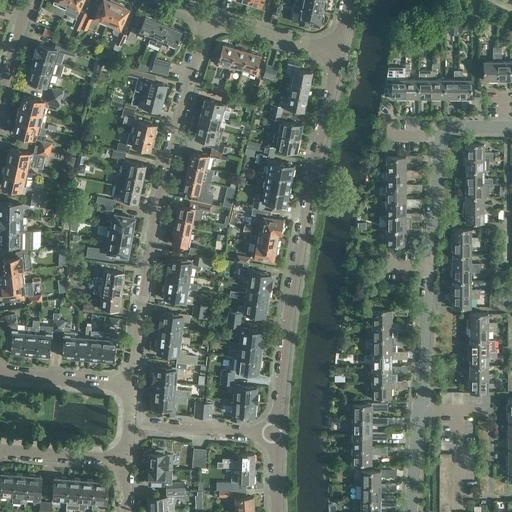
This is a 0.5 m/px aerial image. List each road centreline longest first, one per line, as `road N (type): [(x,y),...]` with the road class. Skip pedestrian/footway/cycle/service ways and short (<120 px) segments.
road 1 (residential): [(411,511),(441,137),(450,127),(511,127)]
road 2 (residential): [(337,53),(296,254),(273,433)]
road 3 (residential): [(131,383),(157,202),(207,16)]
road 4 (residential): [(337,53),(207,16)]
road 5 (residential): [(131,383),(0,370)]
road 6 (residential): [(0,452),(128,460)]
road 7 (residential): [(273,433),(152,423)]
